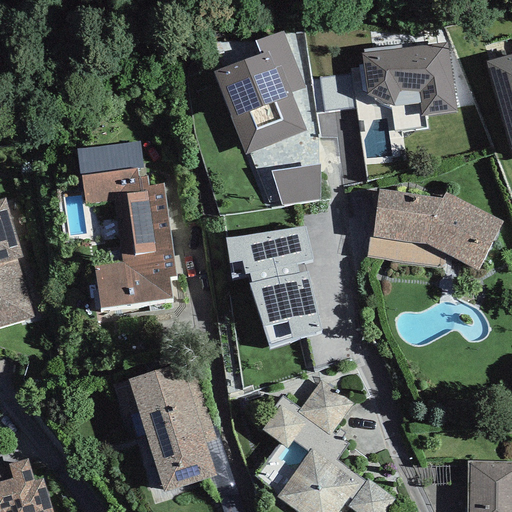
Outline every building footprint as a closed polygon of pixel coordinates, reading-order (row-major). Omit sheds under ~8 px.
[(260,53),(212,72),(245,155),(306,131),(291,93),(305,88),(283,31),(255,41),(260,53)] [(446,45),(362,57),(367,97),(395,108),(402,96),(417,97),(421,118),(457,113),(446,45)] [(511,55),(486,63),(511,154),(511,55)] [(76,149),(79,174),(142,167),(139,141),(76,149)] [(320,165),(271,172),(281,205),(320,200),(320,165)] [(137,169),(81,176),(85,205),(126,199),(134,253),(121,254),(123,263),(94,266),(99,308),(172,299),(169,278),(176,277),(164,184),(148,186),(147,177),(138,178),(137,169)] [(442,199),(378,190),(373,238),(369,237),(366,257),(444,270),(445,254),(477,271),(503,222),(446,191),(442,199)] [(5,198),(0,199),(0,326),(34,317),(17,259),(23,257),(5,198)] [(305,227),(225,238),(230,264),(241,262),(245,274),(250,273),(252,283),(249,284),(269,349),(320,330),(307,272),(305,272),(303,263),(312,260),(305,227)] [(190,361),(112,386),(130,443),(146,438),(164,493),(216,476),(206,443),(216,440),(190,361)] [(353,404),(320,380),(299,409),(282,396),(271,411),(274,413),(261,431),(286,449),(293,440),(309,452),(276,496),(297,511),(338,511),(344,504),(355,511),(385,511),(395,499),(367,479),(365,482),(335,460),(346,444),(331,433),(353,404)] [(27,460),(0,467),(0,511),(52,511),(42,478),(33,481),(27,460)] [(511,511),(511,461),(467,461),(466,511),(511,511)]
